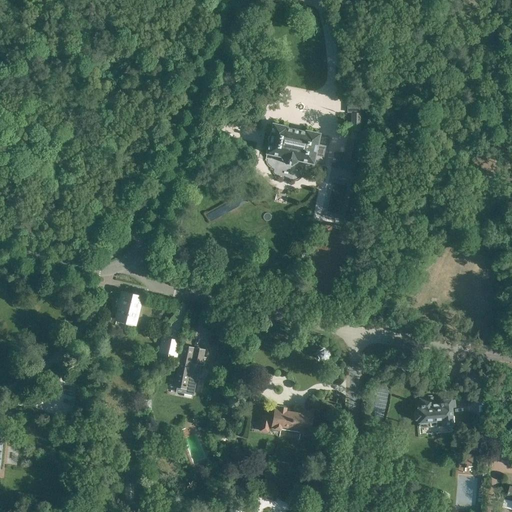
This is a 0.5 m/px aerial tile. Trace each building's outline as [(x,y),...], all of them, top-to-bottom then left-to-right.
[(319,143),(321,134),(306,131),(305,132),(286,128),(287,127),(273,124),(267,153),(282,156),(282,158),(286,163),(292,164),(296,161),(297,159),(314,163),(316,155),(322,156),(324,144),(319,143)] [(320,217),(344,222),(358,156),(334,151),(320,217)] [(140,322),(142,313),(141,311),(143,310),(144,306),(142,304),(139,303),(141,297),(123,293),(116,321),(134,325),(134,323),(137,323),(140,322)] [(176,359),(179,341),(161,337),(157,355),(176,359)] [(175,387),(186,389),(187,386),(195,387),(197,377),(198,373),(199,374),(201,365),(204,366),(205,358),(203,357),(204,350),(183,346),(175,387)] [(330,355),(327,349),(323,348),(318,350),(317,355),(319,359),(323,361),(329,358),(330,355)] [(430,424),(435,424),(436,422),(436,421),(441,420),(442,425),(452,424),(451,406),(454,406),(454,400),(430,401),(430,397),(425,397),(425,405),(418,406),(418,412),(415,412),(415,419),(418,419),(419,422),(429,421),(429,423),(430,424)] [(271,428),(271,429),(280,431),(281,429),(300,432),(300,433),(309,434),(312,412),(302,411),(302,413),(286,411),(287,407),(279,406),(279,408),(274,407),(272,418),(270,418),(271,416),(262,415),(259,431),(268,433),(269,427),(271,428)] [(491,422),(484,421),(481,453),(489,453),(491,422)] [(487,474),(488,472),(487,471),(488,466),(481,465),(479,476),(487,477),(487,474)]
